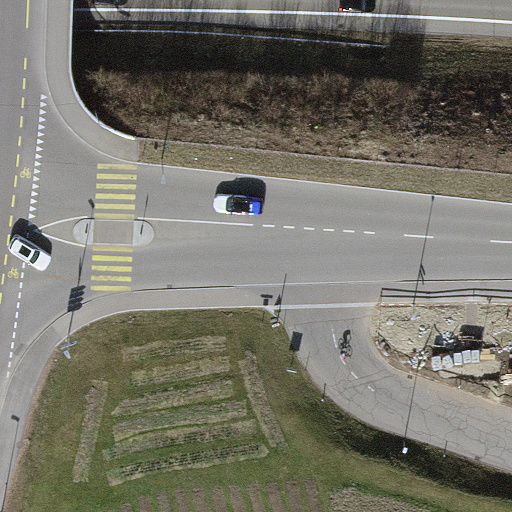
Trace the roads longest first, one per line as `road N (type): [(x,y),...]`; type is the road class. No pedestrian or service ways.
road 1 (secondary): [(324,237),(0,226)]
road 2 (unclassified): [(511,440),(365,383),(345,364),(333,330),(324,237)]
road 3 (secondary): [(511,243),(324,237)]
road 4 (trunk): [(356,0),(511,7)]
